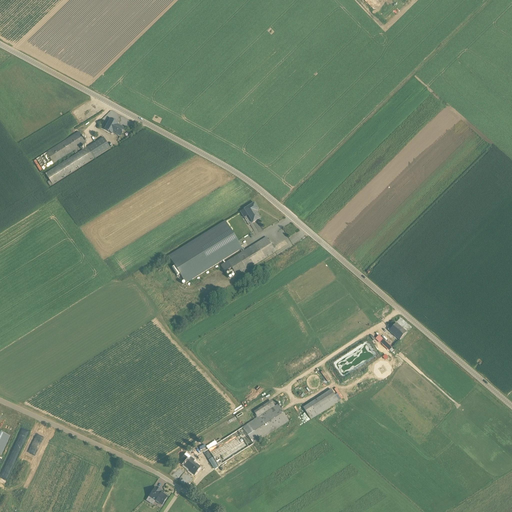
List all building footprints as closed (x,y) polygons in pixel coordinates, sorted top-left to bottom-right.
[(125,129),(117,125),(118,123),(110,119),(105,130),(109,132),(120,138),(122,133),(125,129)] [(86,143),(79,132),(36,159),(43,170),(86,143)] [(110,149),(103,138),(89,147),(46,174),(50,181),(47,182),(50,187),(53,185),(52,185),(95,158),(106,151),(110,149)] [(256,211),(258,210),(254,203),(244,209),(252,223),(260,218),(256,211)] [(243,250),(226,223),(169,258),(187,285),(243,250)] [(275,252),(266,238),(228,262),(237,277),(275,252)] [(407,332),(397,324),(390,332),(400,340),(407,332)] [(376,338),(388,351),(391,348),(379,335),(376,338)] [(385,354),(382,357),(384,359),(380,363),(383,365),(389,358),(385,354)] [(322,371),(320,373),(327,382),(329,380),(322,371)] [(310,420),(339,402),(331,389),(302,407),(310,420)] [(277,405),(241,428),(252,444),(288,422),(277,405)] [(219,466),(252,444),(241,428),(221,441),(219,438),(210,444),(206,447),(219,466)] [(0,432),(0,455),(1,456),(10,437),(0,432)] [(182,458),(187,462),(184,466),(190,471),(189,472),(194,476),(201,468),(194,462),(195,461),(186,454),(182,458)] [(0,473),(0,474),(8,478),(10,474),(12,467),(4,464),(0,473)] [(160,493),(154,490),(148,500),(161,508),(166,500),(159,495),(160,493)]
